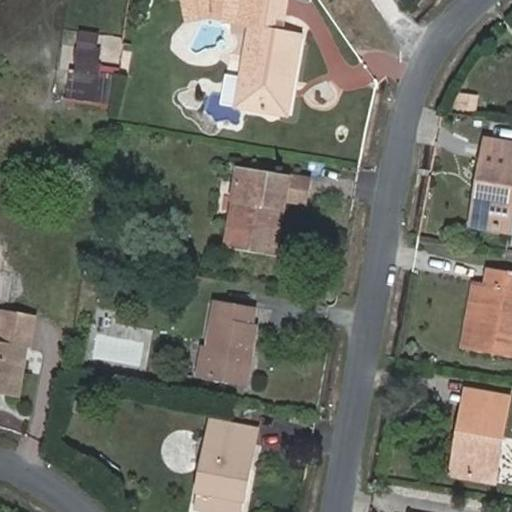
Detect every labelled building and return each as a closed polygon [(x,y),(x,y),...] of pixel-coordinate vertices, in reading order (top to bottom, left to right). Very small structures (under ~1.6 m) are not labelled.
[(236,25),(240,0),(181,0),(184,25),(208,21),(236,25)] [(254,0),(249,30),(236,106),(275,112),(280,79),(294,81),(301,39),(273,34),(276,18),(284,20),(287,0),(254,0)] [(236,28),(249,30),(254,0),(240,0),(236,25),(236,28)] [(84,26),(74,96),(114,102),(125,32),(84,26)] [(289,115),(294,81),(280,79),(275,112),(289,115)] [(459,94),(456,109),(476,112),(478,97),(459,94)] [(511,144),(486,140),(481,168),(487,169),(482,198),(476,197),(471,225),(511,231),(511,225),(511,144)] [(238,203),(229,249),(276,257),(286,202),(297,204),(301,179),(239,167),(232,202),(238,203)] [(487,169),(481,168),(476,197),(482,198),(487,169)] [(311,181),(301,179),(297,204),(307,206),(311,181)] [(223,248),(229,249),(238,203),(232,202),(223,248)] [(511,272),(489,268),(486,284),(481,314),(474,313),(468,350),(511,357),(511,272)] [(481,314),(486,284),(474,282),(469,311),(462,350),(468,350),(474,313),(481,314)] [(215,303),(207,350),(203,378),(247,385),(258,328),(253,327),(256,310),(215,303)] [(3,313),(0,330),(0,342),(10,344),(13,329),(35,333),(37,319),(3,313)] [(10,344),(0,342),(0,393),(19,397),(27,348),(32,349),(35,333),(13,329),(10,344)] [(203,378),(207,350),(202,349),(197,377),(203,378)] [(467,391),(464,408),(471,409),(474,392),(467,391)] [(464,408),(458,444),(465,445),(460,476),(496,483),(510,398),(474,392),(471,409),(464,408)] [(246,446),(255,448),(258,429),(210,420),(194,510),(206,511),(242,511),(250,473),(241,471),(246,446)] [(465,445),(458,444),(453,475),(460,476),(465,445)] [(250,473),(255,448),(246,446),(241,471),(250,473)]
